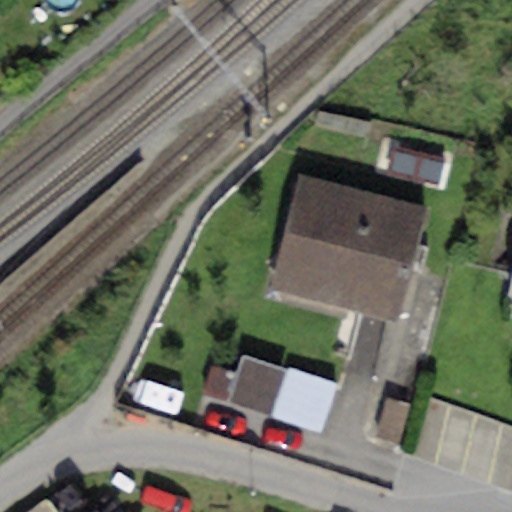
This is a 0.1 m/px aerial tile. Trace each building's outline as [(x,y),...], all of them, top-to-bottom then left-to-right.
[(394,148),(389,171),(435,182),(440,159),(394,148)] [(425,208),(298,175),(269,288),(396,321),(425,208)] [(285,370),(242,357),(228,403),(270,416),(285,370)] [(211,367),(202,394),(223,401),(232,374),(211,367)] [(338,385),(290,369),(274,418),(321,434),(338,385)] [(386,398),(375,435),(398,442),(409,405),(386,398)]
